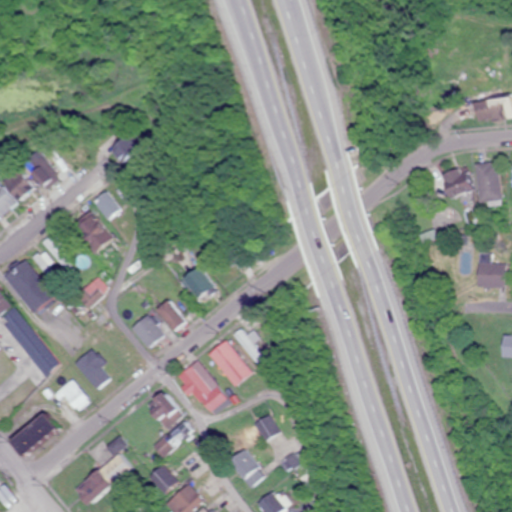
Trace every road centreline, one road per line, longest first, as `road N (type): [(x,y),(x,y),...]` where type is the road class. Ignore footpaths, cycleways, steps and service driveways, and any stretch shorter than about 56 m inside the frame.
road 1 (residential): [(511,137),(455,143),(411,163),(21,478)]
road 2 (motorway): [(461,511),(360,244)]
road 3 (motorway): [(327,270),(406,511)]
road 4 (residential): [(111,165),(143,222),(115,312),(159,368)]
road 5 (motorway): [(238,0),(307,207)]
road 6 (motorway): [(341,179),(287,0)]
road 7 (residential): [(117,316),(5,458)]
road 8 (residential): [(159,368),(203,424),(220,469),(250,511)]
road 9 (residential): [(0,252),(128,151)]
